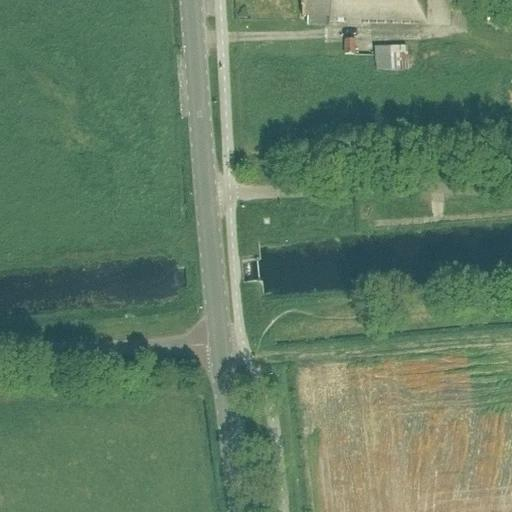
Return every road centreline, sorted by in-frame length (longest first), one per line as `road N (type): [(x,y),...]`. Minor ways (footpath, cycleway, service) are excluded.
road 1 (unclassified): [(511,193),(205,196)]
road 2 (residential): [(218,346),(0,349)]
road 3 (secondary): [(205,196),(191,0)]
road 4 (secondary): [(239,511),(218,346)]
road 5 (secondary): [(218,346),(205,196)]
